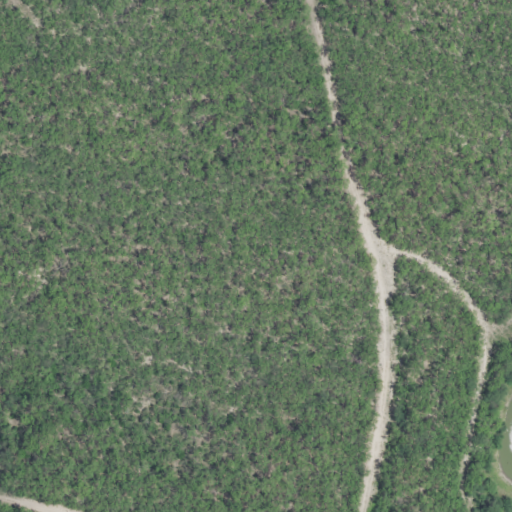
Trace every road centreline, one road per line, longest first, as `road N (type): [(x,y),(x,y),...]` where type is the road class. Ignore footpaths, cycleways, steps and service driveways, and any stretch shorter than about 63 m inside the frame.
road 1 (track): [(310,0),(349,197),(379,250),(387,283),(389,339),(367,511)]
road 2 (track): [(0,472),(151,511)]
